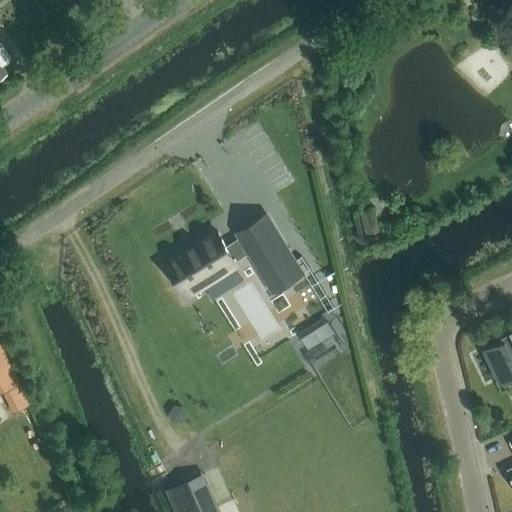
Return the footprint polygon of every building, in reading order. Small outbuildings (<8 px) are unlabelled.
[(0,75),(5,72),(0,64),(8,58),(0,45),(0,75)] [(216,229),(165,261),(187,295),(238,262),(235,259),(249,250),(271,285),(301,267),(268,215),(238,234),(239,235),(226,244),(216,229)] [(363,227),(365,234),(378,231),(376,224),(363,227)] [(326,322),(314,330),(320,340),(332,332),(326,322)] [(511,330),(511,336),(485,349),(500,382),(511,376),(511,330)] [(0,337),(0,388),(9,384),(20,406),(32,400),(0,337)] [(214,511),(199,476),(167,490),(176,511),(214,511)]
